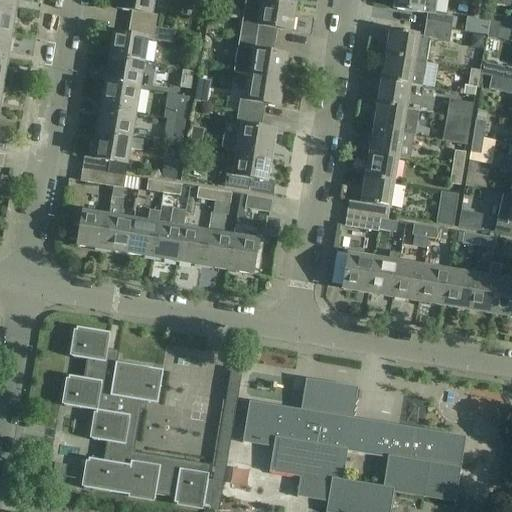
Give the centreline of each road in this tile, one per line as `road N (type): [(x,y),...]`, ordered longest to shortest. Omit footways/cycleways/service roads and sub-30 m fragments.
road 1 (residential): [(294,331),(345,0)]
road 2 (residential): [(23,288),(68,0)]
road 3 (residential): [(294,331),(23,288)]
road 4 (residential): [(511,368),(294,331)]
road 5 (residential): [(0,433),(23,288)]
